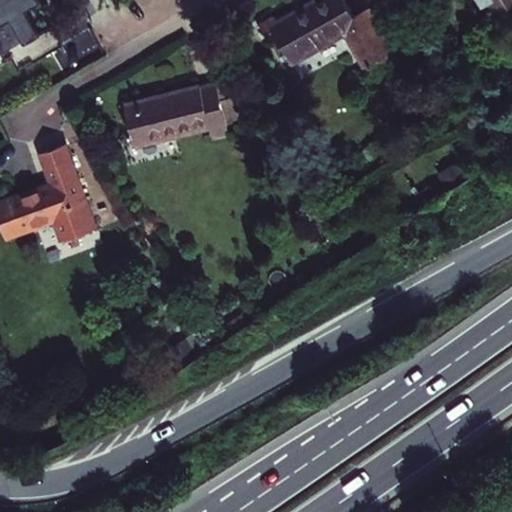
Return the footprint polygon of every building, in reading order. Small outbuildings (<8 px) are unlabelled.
[(46,0),(0,0),(0,26),(3,24),(19,53),(26,50),(33,63),(77,39),(66,20),(53,27),(48,18),(40,4),(46,0)] [(367,71),(396,55),(368,4),(365,0),(355,6),(351,0),(301,0),(278,13),(276,9),(266,14),(290,56),(320,39),(342,26),(367,71)] [(374,0),(368,4),(396,55),(420,41),(393,0),(374,0)] [(511,0),(486,0),(494,12),(510,1),(511,4),(511,0)] [(208,118),(209,125),(226,121),(216,75),(197,79),(167,86),(125,96),(134,136),(208,118)] [(0,188),(0,208),(7,229),(53,213),(59,232),(96,220),(67,135),(38,144),(48,172),(24,180),(0,188)]
